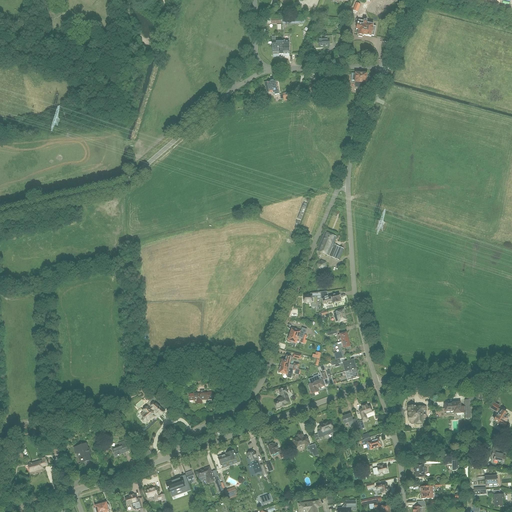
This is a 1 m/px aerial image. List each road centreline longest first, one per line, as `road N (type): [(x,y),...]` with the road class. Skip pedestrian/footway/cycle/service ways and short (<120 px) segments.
road 1 (residential): [(180,453),(180,441),(259,386),(336,190),(348,186)]
road 2 (residential): [(0,215),(120,185),(227,94)]
road 3 (residential): [(180,453),(376,382)]
road 4 (unclassified): [(376,382),(353,279),(348,186)]
road 5 (unclassified): [(376,382),(511,372)]
road 6 (residential): [(403,511),(400,463),(376,382)]
road 7 (residential): [(348,186),(351,153),(386,69)]
